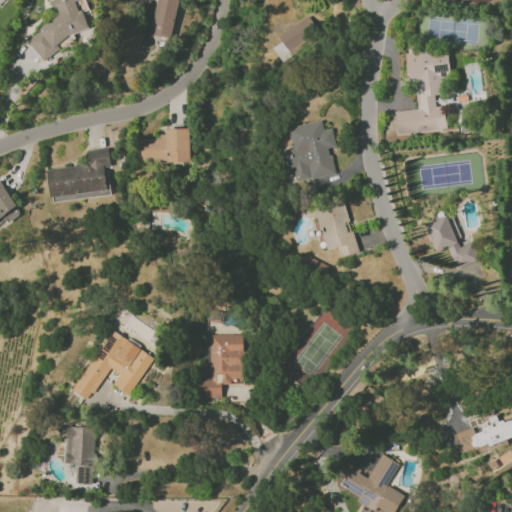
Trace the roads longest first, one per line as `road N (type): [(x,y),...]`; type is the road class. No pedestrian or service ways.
road 1 (residential): [(511,320),(430,321),(403,331),(284,449),(241,511)]
road 2 (residential): [(430,321),(370,152),(381,10)]
road 3 (residential): [(221,0),(211,43),(168,94),(138,110),(0,147)]
